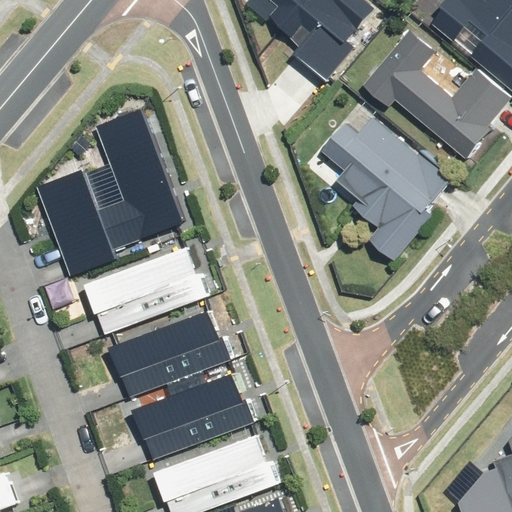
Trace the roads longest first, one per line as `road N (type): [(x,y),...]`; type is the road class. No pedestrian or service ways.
road 1 (residential): [(176,0),(213,39),(328,379)]
road 2 (residential): [(0,213),(106,511)]
road 3 (residential): [(328,379),(375,351),(511,191)]
road 4 (residential): [(511,324),(372,490)]
road 5 (residential): [(0,106),(87,0)]
